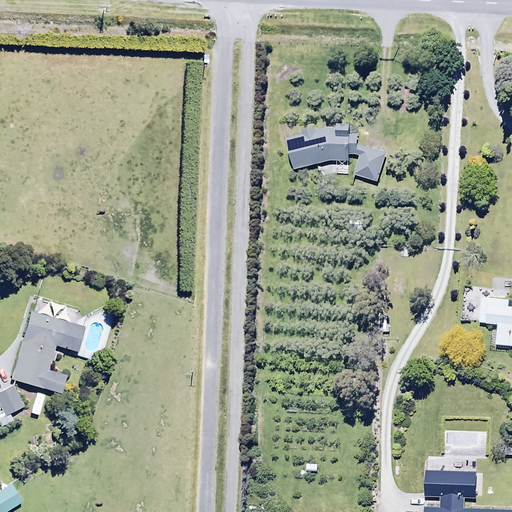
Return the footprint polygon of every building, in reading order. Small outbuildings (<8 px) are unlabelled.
[(334,163),(351,160),(350,156),(355,154),(350,175),(381,182),(388,155),(359,148),(356,137),(351,138),(349,125),(288,138),(295,169),(334,161),(334,163)] [(511,306),(509,306),(509,301),(484,299),(481,323),(499,325),(497,345),(511,346),(511,306)] [(84,328),(30,313),(12,380),(61,394),(66,376),(49,372),(56,346),(78,352),(84,328)] [(22,408),(13,387),(0,392),(0,403),(5,416),(22,408)] [(477,475),(430,474),(429,496),(442,497),(442,509),(426,508),(426,511),(511,511),(467,510),(468,498),(476,498),(477,475)] [(0,511),(6,511),(22,503),(11,485),(0,491),(0,511)]
